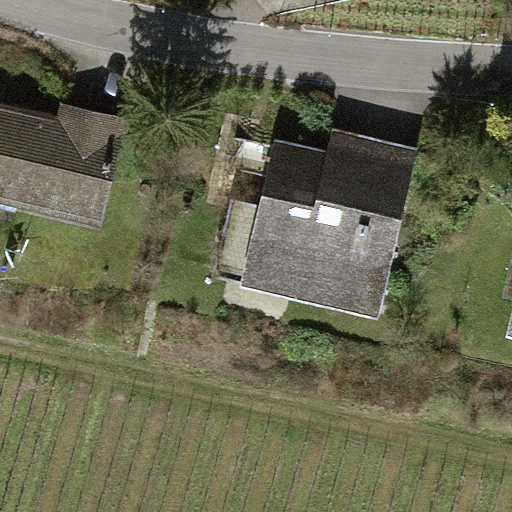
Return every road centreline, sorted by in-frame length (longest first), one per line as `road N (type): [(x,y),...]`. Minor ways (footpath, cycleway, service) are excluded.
road 1 (track): [(511,452),(0,337)]
road 2 (residential): [(511,67),(211,49),(16,0)]
